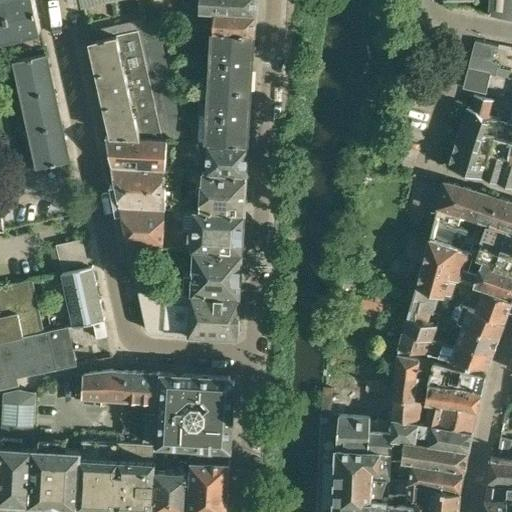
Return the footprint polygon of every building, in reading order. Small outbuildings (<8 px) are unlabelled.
[(35,0),(0,0),(0,35),(41,27),(35,0)] [(200,0),(200,8),(215,9),(257,12),(257,0),(200,0)] [(511,15),(511,0),(489,0),(489,11),(511,15)] [(215,9),(214,30),(254,32),(256,32),(257,12),(215,9)] [(144,18),(89,30),(91,39),(146,27),(144,18)] [(146,27),(91,39),(92,42),(114,135),(167,139),(168,139),(174,139),(174,137),(150,38),(147,27),(146,27)] [(254,32),(214,30),(211,86),(251,88),(254,32)] [(162,35),(150,38),(174,137),(186,135),(162,35)] [(485,42),(475,39),(469,63),(491,69),(496,44),(485,42)] [(16,58),(22,85),(52,78),(47,52),(16,58)] [(486,92),(491,69),(469,63),(463,87),(486,92)] [(52,78),(22,85),(30,125),(61,118),(52,78)] [(251,88),(211,86),(207,141),(209,141),(247,143),(251,88)] [(488,118),(489,118),(495,99),(473,93),(469,106),(479,110),(488,118)] [(484,174),(490,153),(484,151),(488,136),(494,138),(495,134),(486,131),(490,118),(489,118),(488,118),(479,110),(469,106),(469,105),(449,163),(484,174)] [(61,118),(30,125),(39,166),(70,159),(61,118)] [(114,135),(106,135),(111,164),(112,165),(166,168),(167,139),(114,135)] [(204,156),(203,171),(248,174),(250,143),(247,143),(209,141),(208,156),(204,156)] [(491,149),(490,153),(484,174),(511,182),(511,155),(506,154),(491,149)] [(112,165),(111,164),(116,186),(162,189),(163,188),(178,189),(179,170),(166,169),(166,168),(112,165)] [(245,212),(248,174),(203,171),(200,209),(245,212)] [(471,187),(458,183),(444,179),(437,204),(451,209),(464,213),(471,187)] [(162,189),(116,186),(120,205),(166,207),(177,208),(178,189),(163,188),(162,189)] [(471,187),(464,213),(490,222),(499,195),(471,187)] [(511,198),(499,195),(490,222),(511,230),(511,198)] [(437,204),(433,220),(458,228),(460,222),(490,233),(487,244),(499,248),(500,245),(511,249),(511,230),(490,222),(464,213),(451,209),(437,204)] [(166,207),(163,207),(120,205),(129,245),(145,246),(164,247),(166,207)] [(200,209),(184,208),(183,229),(194,229),(193,248),(195,248),(195,249),(243,252),(245,212),(200,209)] [(37,215),(40,230),(78,224),(75,209),(37,215)] [(429,234),(430,234),(511,265),(511,249),(500,245),(499,248),(487,244),(474,240),(465,239),(467,231),(458,228),(433,220),(429,234)] [(483,287),(511,296),(511,265),(430,234),(417,283),(451,296),(454,287),(447,285),(451,276),(484,285),(483,287)] [(88,265),(82,239),(57,244),(63,270),(88,265)] [(195,249),(192,292),(240,296),(243,252),(195,249)] [(137,284),(149,281),(144,256),(132,259),(137,284)] [(88,265),(63,270),(74,325),(93,321),(104,319),(93,264),(88,265)] [(69,325),(40,331),(29,279),(0,285),(0,340),(69,326),(69,325)] [(417,283),(413,295),(437,303),(440,292),(426,287),(417,283)] [(475,308),(505,319),(511,300),(511,296),(483,287),(475,308)] [(192,292),(139,289),(146,323),(147,326),(149,328),(151,330),(155,331),(237,336),(240,296),(192,292)] [(437,303),(413,295),(410,305),(434,313),(437,303)] [(362,299),(359,311),(380,315),(382,303),(362,299)] [(505,319),(475,308),(469,307),(467,313),(456,309),(453,319),(463,323),(499,335),(505,319)] [(399,345),(398,351),(401,351),(402,348),(415,350),(424,352),(424,351),(428,352),(433,336),(438,323),(408,315),(399,345)] [(108,335),(104,319),(93,321),(97,337),(108,335)] [(463,323),(457,340),(493,352),(499,335),(463,323)] [(69,326),(0,340),(0,387),(20,384),(18,375),(57,367),(77,363),(69,326)] [(433,336),(428,352),(488,366),(493,352),(457,340),(456,343),(433,336)] [(401,351),(398,351),(396,361),(395,372),(417,376),(419,354),(414,353),(401,351)] [(438,360),(419,354),(417,376),(413,398),(428,401),(432,379),(438,360)] [(432,379),(482,389),(486,373),(438,360),(432,379)] [(85,371),(83,396),(123,399),(125,367),(113,367),(85,371)] [(125,367),(123,399),(158,401),(160,371),(161,369),(125,367)] [(157,413),(157,452),(193,453),(193,456),(230,458),(235,381),(229,375),(160,371),(158,401),(157,413)] [(417,376),(395,372),(394,395),(413,398),(417,376)] [(79,373),(29,375),(29,389),(80,386),(79,373)] [(477,409),(482,389),(432,379),(428,401),(477,409)] [(376,394),(383,394),(384,382),(377,382),(376,394)] [(0,475),(0,498),(31,500),(32,480),(33,444),(36,391),(20,388),(4,391),(1,442),(0,475)] [(389,411),(388,421),(392,421),(393,416),(473,430),(477,411),(477,409),(428,401),(413,398),(394,395),(393,411),(389,411)] [(121,441),(118,505),(154,507),(157,452),(157,413),(146,412),(145,442),(121,441)] [(371,415),(339,413),(337,447),(391,450),(392,430),(370,428),(371,415)] [(428,442),(469,449),(473,430),(393,416),(392,421),(392,430),(392,436),(409,439),(417,440),(418,433),(429,435),(428,442)] [(81,448),(79,503),(118,505),(121,441),(82,439),(81,448)] [(409,439),(406,460),(411,461),(421,462),(464,469),(469,449),(428,442),(417,440),(409,439)] [(500,439),(497,456),(507,456),(510,441),(500,439)] [(32,480),(31,500),(79,503),(81,448),(33,444),(32,480)] [(389,479),(391,450),(337,447),(333,511),(387,511),(388,502),(372,499),(373,478),(389,479)] [(157,452),(154,507),(189,509),(193,456),(193,453),(157,452)] [(490,455),(487,482),(510,482),(511,482),(511,456),(507,456),(497,456),(490,455)] [(193,456),(189,509),(228,511),(231,458),(230,458),(193,456)] [(460,489),(464,469),(421,462),(418,482),(460,489)] [(459,501),(460,489),(418,482),(415,497),(432,499),(459,501)] [(511,511),(511,482),(510,482),(487,482),(485,496),(485,511),(511,511)] [(388,502),(387,511),(410,511),(411,510),(406,510),(406,503),(399,502),(400,495),(389,494),(389,502),(388,502)] [(406,503),(406,510),(411,510),(410,511),(430,511),(432,499),(415,497),(415,504),(406,503)] [(457,511),(459,501),(432,499),(430,511),(457,511)]
